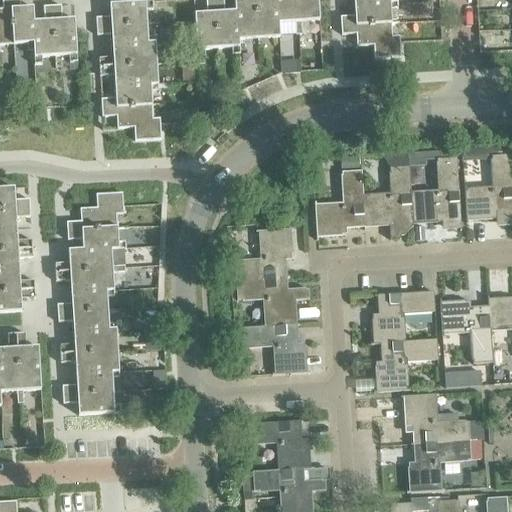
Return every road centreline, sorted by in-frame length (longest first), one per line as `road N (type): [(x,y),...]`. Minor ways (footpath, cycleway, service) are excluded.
road 1 (tertiary): [(195,395),(195,248),(211,197),(237,154),(290,117),(459,100)]
road 2 (residential): [(335,388),(328,261),(511,252)]
road 3 (residential): [(0,475),(197,460)]
road 4 (residential): [(335,388),(195,395)]
road 5 (residential): [(342,511),(335,388)]
